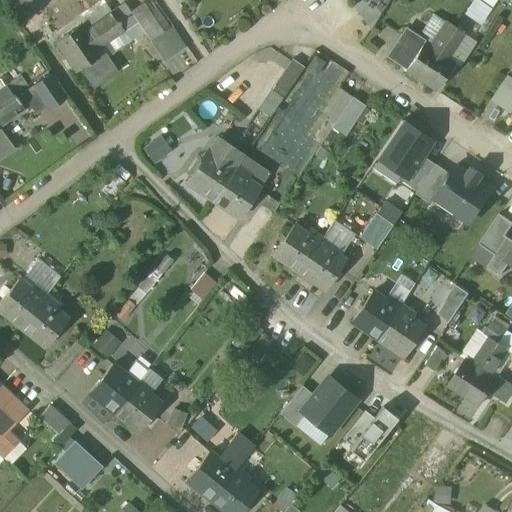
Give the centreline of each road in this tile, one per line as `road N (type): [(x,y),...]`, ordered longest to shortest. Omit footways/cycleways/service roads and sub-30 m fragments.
road 1 (residential): [(511,458),(302,332),(111,140)]
road 2 (residential): [(111,140),(263,31),(319,37),(511,164)]
road 3 (residential): [(188,511),(0,343)]
road 4 (residential): [(0,220),(111,140)]
